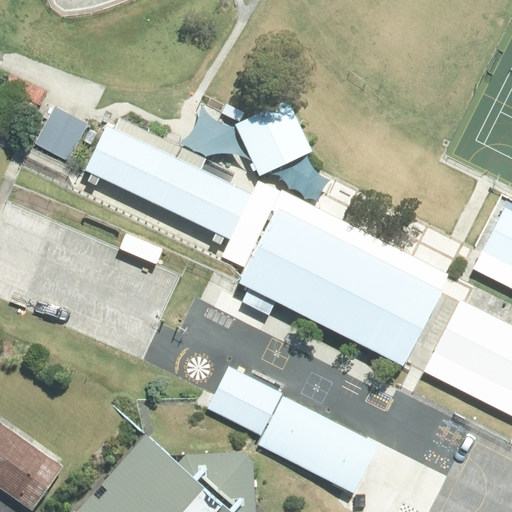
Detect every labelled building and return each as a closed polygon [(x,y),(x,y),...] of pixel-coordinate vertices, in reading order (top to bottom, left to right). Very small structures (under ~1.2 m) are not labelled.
[(45,93),(1,77),(0,79),(0,100),(37,115),(45,93)] [(316,164),(291,104),(233,128),(258,188),(316,164)] [(88,129),(49,110),(32,145),(71,164),(88,129)] [(106,124),(84,168),(229,239),(251,195),(106,124)] [(262,220),(231,282),(403,365),(433,303),(262,220)] [(511,226),(498,220),(476,264),(511,280),(511,226)] [(511,349),(451,320),(414,396),(511,443),(511,349)] [(281,397),(285,388),(251,370),(246,379),(225,368),(205,407),(261,436),(281,397)] [(280,413),(252,470),(338,511),(356,511),(381,462),(280,413)] [(43,511),(69,472),(0,429),(0,511),(43,511)] [(214,511),(149,455),(98,511),(214,511)]
